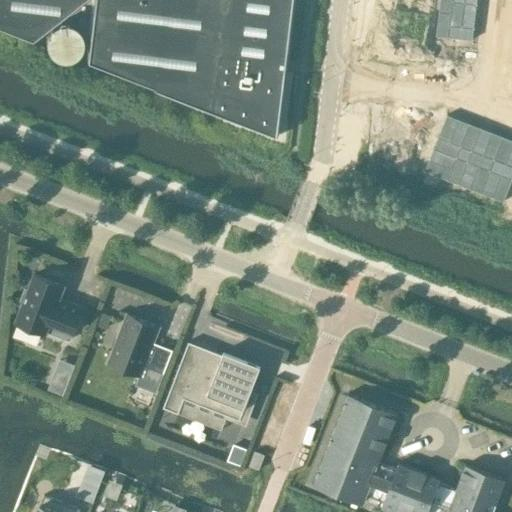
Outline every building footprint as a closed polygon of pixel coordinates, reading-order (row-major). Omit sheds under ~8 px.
[(0,0),(0,26),(31,39),(80,0),(92,0),(86,61),(278,136),(294,0),(0,0)] [(440,0),(436,35),(473,40),(477,0),(440,0)] [(511,140),(447,115),(425,171),(504,202),(511,180),(511,140)] [(64,286),(34,274),(28,290),(25,289),(19,305),(22,306),(16,321),(46,333),(47,331),(70,340),(73,331),(74,332),(83,307),(66,300),(65,302),(59,300),(64,286)] [(159,326),(128,314),(109,363),(140,375),(143,366),(164,374),(173,350),(153,342),(159,326)] [(224,351),(222,354),(189,341),(163,407),(221,430),(227,415),(237,419),(243,421),(246,415),(252,401),(251,401),(254,395),(250,393),(261,366),(224,351)] [(379,461),(398,413),(349,394),(314,484),(363,503),(366,495),(384,501),(382,507),(395,511),(493,511),(506,479),(466,464),(457,489),(439,482),(441,479),(399,462),(396,468),(379,461)] [(240,465),(245,449),(234,445),(228,460),(240,465)] [(255,452),(250,465),(259,469),(264,455),(255,452)] [(79,511),(81,508),(44,494),(37,511),(79,511)]
